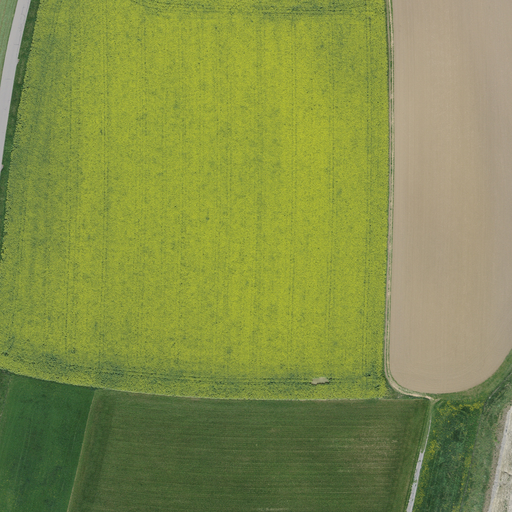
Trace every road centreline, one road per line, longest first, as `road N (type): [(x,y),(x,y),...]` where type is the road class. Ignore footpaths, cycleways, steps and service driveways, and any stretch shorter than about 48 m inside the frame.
road 1 (unknown): [(387,0),(388,393),(427,399)]
road 2 (unclassified): [(0,124),(24,0)]
